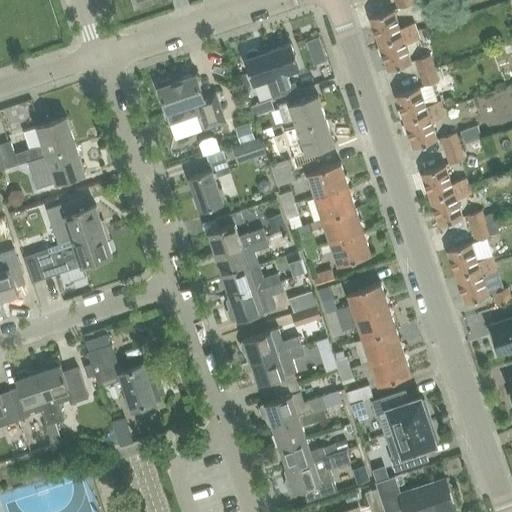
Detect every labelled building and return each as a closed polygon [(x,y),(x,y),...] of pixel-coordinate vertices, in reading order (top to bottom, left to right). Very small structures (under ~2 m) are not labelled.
[(379,43),(417,30),(415,22),(400,27),(394,9),(370,17),(379,43)] [(507,52),(511,51),(511,29),(503,31),(507,52)] [(417,30),(379,43),(388,69),(411,61),(405,43),(420,38),(417,30)] [(318,37),(307,41),(311,52),(322,49),(318,37)] [(268,50),(283,94),(298,89),(296,82),(291,83),(287,72),(299,68),(291,43),(268,50)] [(272,98),(283,94),(268,50),(259,53),(258,51),(257,50),(255,49),(249,51),(247,53),(247,55),(248,57),(245,58),(254,83),(266,79),(272,98)] [(420,73),(434,68),(430,55),(415,60),(420,73)] [(434,68),(420,73),(424,85),(439,80),(434,68)] [(159,87),(167,111),(171,122),(200,113),(205,128),(225,122),(216,93),(213,94),(214,95),(204,98),(196,75),(172,83),(171,78),(159,82),(161,86),(159,87)] [(406,120),(444,107),(441,99),(427,104),(421,86),(397,95),(406,120)] [(299,127),(327,118),(319,94),(291,104),(290,100),(279,104),(285,121),(296,117),(299,127)] [(270,99),(251,106),(254,116),(274,109),(270,99)] [(444,107),(406,120),(414,146),(438,138),(431,120),(446,115),(444,107)] [(67,117),(25,131),(31,148),(16,154),(11,140),(0,143),(0,146),(7,167),(28,160),(76,144),(67,117)] [(327,118),(299,127),(302,136),(292,140),(298,158),(308,155),(307,151),(335,142),(327,118)] [(250,123),(236,128),(241,141),(254,137),(250,123)] [(477,125),(461,130),(465,142),(481,136),(477,125)] [(273,127),(260,131),(262,139),(275,135),(273,127)] [(447,150),(460,145),(456,133),(442,137),(447,150)] [(235,153),(238,162),(265,153),(262,144),(260,138),(233,147),(235,153)] [(28,160),(31,170),(39,167),(45,184),(56,181),(57,182),(85,172),(76,144),(28,160)] [(460,145),(447,150),(451,163),(464,158),(460,145)] [(275,174),(294,168),(291,157),(272,163),(275,174)] [(190,176),(201,209),(224,201),(215,176),(230,170),(226,159),(211,164),(212,168),(190,176)] [(317,195),(349,184),(342,161),(309,172),(317,195)] [(431,198),(469,186),(467,177),(452,182),(446,164),(423,172),(431,198)] [(294,168),(275,174),(279,184),(298,178),(294,168)] [(22,176),(9,182),(13,193),(27,186),(22,176)] [(260,181),(258,185),(260,190),(265,191),(269,189),(270,184),(267,180),(263,179),(260,181)] [(325,218),(357,207),(349,184),(317,195),(325,218)] [(469,186),(431,198),(440,224),(463,217),(457,199),(472,194),(469,186)] [(285,206),(296,202),(292,190),(281,194),(285,206)] [(296,202),(285,206),(289,218),(299,214),(296,202)] [(69,227),(74,240),(105,230),(97,205),(52,220),(56,231),(69,227)] [(357,207),(325,218),(332,240),(364,229),(357,207)] [(215,253),(266,236),(263,227),(240,235),(235,222),(243,220),(240,209),(216,218),(219,228),(207,232),(215,253)] [(472,228),(486,223),(483,215),(482,210),(468,215),(472,228)] [(23,212),(12,216),(15,223),(25,219),(23,212)] [(493,212),(483,215),(486,223),(496,220),(493,212)] [(486,223),(472,228),(476,240),(490,236),(486,223)] [(364,229),(332,240),(340,263),(372,252),(364,229)] [(37,253),(45,277),(113,254),(105,230),(74,240),(49,249),(37,253)] [(306,250),(317,246),(313,234),(302,238),(306,250)] [(222,276),(250,266),(246,252),(269,245),(266,236),(215,253),(222,276)] [(286,244),(283,249),(285,255),(294,251),(291,242),(286,244)] [(457,276),(495,263),(493,255),(478,260),(472,242),(448,250),(457,276)] [(317,246),(306,250),(310,262),(321,258),(317,246)] [(0,299),(19,293),(16,285),(25,281),(15,252),(6,256),(9,266),(0,269),(0,299)] [(45,277),(37,253),(25,257),(33,281),(45,277)] [(495,263),(457,276),(466,301),(489,294),(483,276),(498,271),(495,263)] [(250,266),(222,276),(230,298),(258,288),(281,281),(278,272),(255,280),(250,266)] [(314,273),(313,273),(317,285),(333,279),(329,267),(314,273)] [(294,277),(290,278),(292,286),(295,292),(312,286),(307,273),(305,273),(294,277)] [(233,306),(229,307),(228,311),(230,318),(234,320),(237,319),(237,320),(276,306),(275,305),(275,304),(275,302),(275,300),(274,299),(273,296),(272,294),(271,293),(284,289),(281,281),(258,288),(230,298),(233,306)] [(353,303),(337,308),(341,320),(357,316),(389,305),(382,282),(349,293),(353,303)] [(327,312),(331,324),(341,320),(337,308),(330,286),(320,290),(327,312)] [(511,299),(508,287),(493,292),(497,305),(511,300),(511,299)] [(289,297),(293,311),(316,304),(312,290),(289,297)] [(360,324),(364,338),(397,327),(389,305),(357,316),(341,320),(344,329),(360,324)] [(317,306),(293,314),(297,325),(321,317),(317,306)] [(491,323),(501,354),(502,354),(502,352),(511,349),(511,316),(510,317),(510,316),(509,317),(509,318),(492,324),(492,322),(491,323)] [(341,320),(331,324),(335,335),(345,332),(344,329),(341,320)] [(303,344),(300,336),(284,341),(279,327),(244,339),(242,342),(241,346),(243,350),(246,353),(249,353),(252,361),(303,344)] [(372,360),(404,349),(397,327),(364,338),(372,360)] [(107,335),(85,343),(87,351),(91,362),(92,363),(95,374),(99,386),(123,379),(132,408),(156,400),(162,398),(156,379),(150,381),(144,363),(121,371),(111,343),(110,343),(107,335)] [(316,340),(318,347),(319,350),(331,346),(328,336),(316,340)] [(295,371),(297,370),(293,356),(305,352),(303,344),(252,361),(259,383),(271,380),(274,389),(298,381),(295,371)] [(404,349),(372,360),(379,383),(412,372),(404,349)] [(341,370),(351,367),(347,355),(337,358),(341,370)] [(40,370),(48,397),(56,422),(65,419),(60,402),(72,398),(74,402),(89,397),(79,367),(64,372),(61,363),(60,362),(57,359),(48,362),(47,366),(47,368),(40,370)] [(92,363),(84,366),(87,374),(91,376),(95,374),(92,363)] [(351,367),(341,370),(344,382),(355,379),(351,367)] [(12,395),(20,419),(29,415),(28,412),(41,408),(53,443),(62,440),(56,422),(48,397),(40,370),(31,373),(30,371),(27,369),(18,372),(17,376),(17,377),(17,378),(21,392),(12,395)] [(298,381),(274,389),(277,399),(266,402),(266,403),(263,404),(261,407),(263,415),(267,417),(270,416),(273,425),(311,412),(324,408),(327,407),(323,395),(297,404),(293,393),(301,390),(298,381)] [(370,384),(347,391),(351,402),(374,395),(370,384)] [(338,390),(323,395),(327,407),(342,401),(338,390)] [(431,419),(431,418),(428,420),(425,412),(428,410),(425,399),(421,400),(420,397),(409,401),(405,390),(373,401),(377,413),(379,412),(386,434),(431,419)] [(10,422),(20,419),(12,395),(2,398),(0,393),(0,412),(6,411),(10,422)] [(362,400),(351,404),(356,419),(367,415),(362,400)] [(324,408),(311,412),(314,420),(326,416),(324,408)] [(311,412),(273,425),(280,446),(308,437),(304,425),(315,421),(314,420),(311,412)] [(431,420),(431,419),(386,434),(393,455),(391,456),(396,469),(428,458),(424,447),(435,443),(434,440),(438,439),(434,428),(431,429),(428,421),(431,420)] [(308,437),(280,446),(288,468),(338,451),(336,443),(324,447),(324,446),(312,450),(308,437)] [(345,439),(336,442),(339,449),(347,446),(345,439)] [(352,460),(348,448),(338,451),(288,468),(291,477),(288,477),(286,481),(289,490),(292,491),(295,490),(295,491),(304,488),(308,500),(338,490),(334,478),(331,468),(352,460)] [(384,466),(373,470),(377,481),(388,478),(384,466)] [(402,473),(394,475),(398,486),(405,483),(402,473)] [(386,511),(387,511),(404,507),(405,511),(440,511),(440,507),(455,502),(447,478),(400,493),(398,486),(394,475),(388,478),(377,482),(378,488),(386,511)] [(370,505),(372,511),(386,511),(378,488),(366,492),(370,505)] [(356,491),(345,495),(347,502),(358,498),(356,491)]
